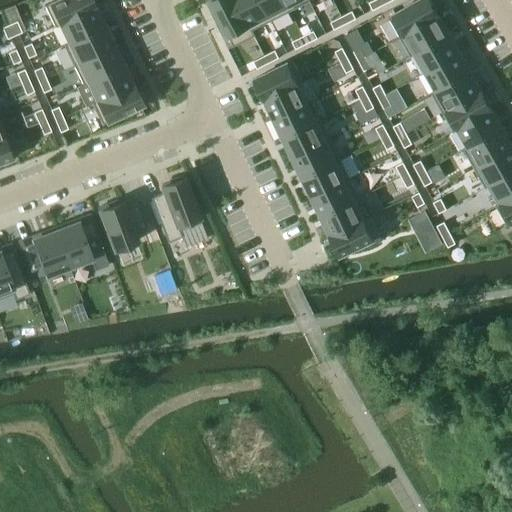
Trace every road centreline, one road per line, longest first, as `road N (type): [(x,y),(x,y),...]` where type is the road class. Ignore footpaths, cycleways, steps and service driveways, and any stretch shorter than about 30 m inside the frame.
road 1 (track): [(0,376),(309,326)]
road 2 (track): [(69,365),(119,466),(82,478),(36,425),(0,432)]
road 3 (residential): [(212,116),(0,202)]
road 4 (residential): [(212,116),(289,287)]
road 5 (residential): [(159,0),(212,116)]
road 6 (track): [(476,377),(366,430)]
